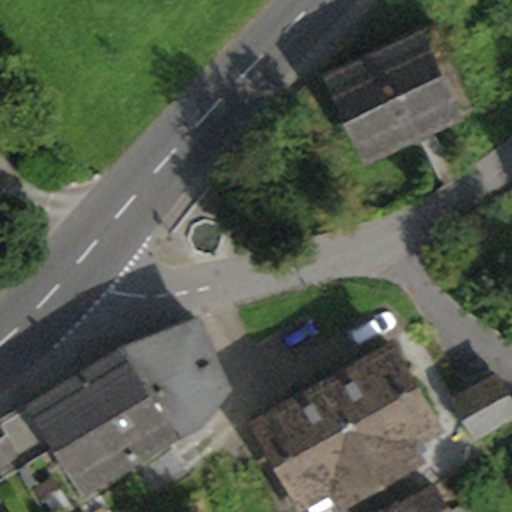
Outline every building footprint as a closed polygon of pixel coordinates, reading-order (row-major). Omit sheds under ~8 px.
[(333,74),(369,154),(470,107),(434,27),(333,74)] [(327,305),(252,337),(270,378),(345,346),(327,305)] [(194,421),(223,385),(195,320),(150,338),(174,382),(172,384),(194,421)] [(134,411),(132,407),(172,384),(174,382),(150,338),(122,350),(1,422),(10,438),(0,443),(0,479),(26,465),(40,457),(62,443),(67,451),(134,411)] [(406,440),(435,424),(390,345),(311,390),(259,419),(303,498),(332,482),(341,498),(369,482),(386,472),(415,456),(406,440)] [(489,376),(482,362),(460,373),(468,387),(489,376)] [(475,435),(511,414),(511,401),(497,376),(455,398),(475,435)] [(72,463),(86,488),(194,421),(172,384),(132,407),(134,411),(67,451),(62,443),(40,457),(51,475),(72,463)] [(299,511),(339,511),(347,508),(341,498),(332,482),(303,498),(295,503),(299,511)] [(388,511),(447,511),(433,487),(388,511)]
